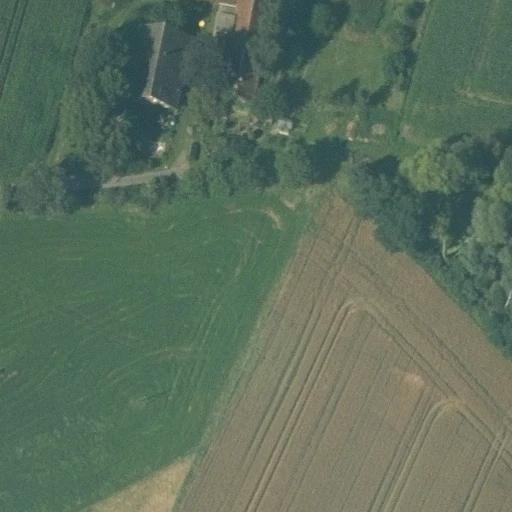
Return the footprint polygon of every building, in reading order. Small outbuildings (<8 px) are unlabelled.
[(238,0),(240,0),(271,6),(272,0),(189,0),(189,3),(221,9),(236,11),(238,0)] [(225,68),(218,100),(223,101),(251,106),(271,6),(240,0),(238,0),(236,11),(225,68)] [(225,68),(236,11),(221,9),(209,64),(225,68)] [(188,42),(141,33),(127,102),(174,111),(188,42)] [(251,106),(223,101),(221,110),(249,115),(251,106)]
